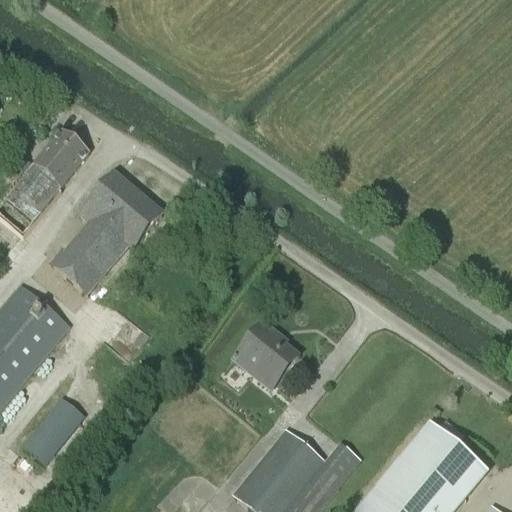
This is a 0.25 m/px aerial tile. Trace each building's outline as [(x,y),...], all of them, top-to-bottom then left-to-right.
[(0,221),(22,239),(88,159),(62,137),(34,171),(26,180),(0,211),(0,221)] [(8,166),(26,180),(34,171),(16,156),(8,166)] [(81,220),(90,228),(63,261),(60,258),(50,270),(87,300),(129,250),(134,255),(162,221),(114,181),(81,220)] [(0,415),(69,333),(20,292),(0,316),(0,415)] [(277,389),(299,363),(277,345),(279,343),(264,329),(234,365),(247,375),(252,369),(277,389)] [(60,404),(19,453),(43,473),(84,424),(60,404)] [(439,419),(443,415),(437,409),(433,414),(439,419)] [(456,511),(485,478),(430,432),(362,511),(456,511)] [(246,511),(323,511),(360,466),(341,450),(326,469),(287,437),(234,502),(246,511)]
